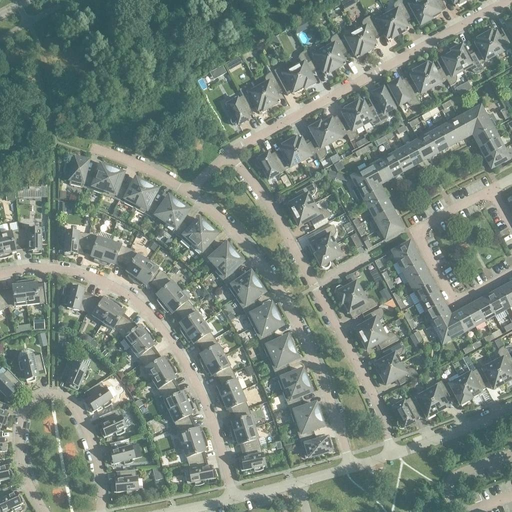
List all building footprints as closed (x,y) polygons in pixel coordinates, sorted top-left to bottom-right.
[(409,18),(399,0),(399,1),(397,2),(395,4),(393,6),(393,9),(394,12),(387,16),(398,36),(409,30),(404,21),(409,18)] [(399,0),(409,18),(414,15),(420,26),(431,21),(420,0),(413,4),(412,2),(410,0),(399,0)] [(419,0),(420,0),(431,21),(442,15),(440,13),(446,10),(440,0),(419,0)] [(371,16),(368,18),(378,36),(383,33),(388,42),(398,36),(387,16),(380,19),(379,17),(376,16),(373,16),(371,16)] [(378,36),(368,18),(365,19),(363,21),(362,24),(362,26),(362,29),(356,33),(367,53),(377,48),(372,38),(378,36)] [(506,27),(501,30),(511,48),(511,47),(511,20),(505,25),(506,27)] [(299,23),(291,27),(296,35),(304,31),(299,23)] [(511,48),(501,30),(505,37),(500,40),(495,30),(484,36),(495,57),(511,48)] [(367,53),(356,33),(340,41),(346,53),(351,50),(356,59),(367,53)] [(331,46),(324,50),(335,71),(346,65),(341,56),(346,53),(340,41),(337,35),(334,37),(333,37),(331,38),(330,41),(330,44),(331,46)] [(495,57),(484,36),(474,42),(479,51),(473,54),(483,72),(484,72),(480,65),(495,57)] [(462,46),(452,52),(463,72),(470,68),(471,70),(472,73),(475,74),(478,74),(481,73),(483,72),(473,54),(468,57),(462,46)] [(307,51),(305,52),(314,70),(320,67),(325,76),(335,71),(324,50),(317,54),(315,52),(313,50),(310,50),(307,51)] [(300,65),(293,69),(305,90),(315,84),(309,73),(314,70),(305,52),(302,53),(300,55),(298,58),(298,61),(299,63),(300,65)] [(463,72),(452,52),(441,57),(442,59),(437,62),(450,87),(453,86),(455,84),(457,81),(457,78),(456,76),(463,72)] [(232,61),(225,64),(229,71),(235,67),(232,61)] [(450,87),(437,62),(440,70),(436,72),(431,63),(420,69),(431,89),(447,81),(450,87)] [(222,66),(215,70),(219,77),(226,73),(222,66)] [(294,95),(305,90),(293,69),(287,73),(285,71),(282,69),(279,69),(277,70),(274,72),(287,96),(293,93),(294,95)] [(431,89),(420,69),(409,75),(415,84),(410,86),(406,79),(405,80),(419,104),(416,98),(431,89)] [(265,85),(259,88),(270,109),(280,103),(275,94),(281,91),(271,73),(268,75),(266,76),(265,79),(265,82),(265,85)] [(419,104),(405,80),(400,82),(399,80),(388,86),(399,107),(407,103),(408,105),(411,106),(414,107),(416,106),(419,104)] [(239,91),(242,97),(253,115),(249,108),(254,105),(259,114),(270,109),(259,88),(252,92),(250,90),(247,88),(245,88),(242,89),(239,91)] [(395,109),(383,89),(373,95),(374,97),(368,100),(382,124),(385,123),(387,121),(388,119),(388,116),(387,113),(395,109)] [(253,115),(242,97),(227,106),(233,117),(232,118),(231,119),(231,120),(230,121),(230,122),(230,123),(231,123),(231,124),(232,125),(232,126),(233,126),(234,127),(235,127),(236,127),(237,127),(238,126),(249,120),(248,118),(253,115)] [(456,98),(449,102),(451,107),(459,102),(458,103),(455,99),(456,98)] [(382,124),(368,100),(372,107),(367,110),(362,100),(352,106),(363,127),(370,123),(371,125),(374,126),(377,127),(379,126),(382,124)] [(451,107),(449,102),(441,106),(443,106),(445,110),(444,111),(451,107)] [(472,138),(482,104),(458,118),(470,139),(472,138)] [(482,104),(472,138),(473,140),(495,128),(498,126),(497,124),(497,123),(492,114),(488,116),(482,104)] [(363,127),(352,106),(341,112),(346,121),(341,124),(337,117),(350,142),(353,140),(355,138),(356,136),(357,133),(356,131),(363,127)] [(437,109),(429,113),(431,117),(439,113),(438,114),(436,110),(437,109)] [(509,118),(505,111),(501,113),(505,120),(504,119),(509,117),(509,118)] [(431,117),(429,113),(421,117),(423,117),(425,121),(424,121),(424,122),(431,117)] [(350,142),(337,117),(332,120),(330,118),(320,124),(331,144),(347,136),(350,142)] [(447,121),(448,123),(449,125),(460,145),(470,139),(458,118),(454,119),(453,118),(447,121)] [(417,120),(417,119),(409,124),(411,129),(419,124),(418,124),(416,120),(417,120)] [(449,125),(448,123),(438,129),(449,150),(460,145),(449,125)] [(331,144),(320,124),(309,129),(315,140),(310,143),(320,161),(322,159),(325,158),(326,155),(326,152),(324,148),(331,144)] [(407,131),(404,126),(397,131),(398,130),(400,134),(399,135),(407,131)] [(500,138),(495,128),(473,140),(478,150),(500,138)] [(449,150),(438,129),(428,134),(440,156),(449,150)] [(391,134),(384,138),(386,142),(394,138),(393,138),(390,134),(391,134)] [(440,156),(428,134),(402,148),(414,170),(440,156)] [(300,137),(289,143),(301,163),(316,155),(319,161),(320,161),(310,143),(305,146),(300,137)] [(386,142),(384,138),(376,142),(377,141),(380,146),(379,146),(386,142)] [(506,148),(500,138),(478,150),(484,160),(506,148)] [(301,163),(289,143),(279,148),(284,158),(279,160),(275,153),(285,172),(301,163)] [(371,145),(371,144),(364,148),(366,153),(374,149),(373,149),(370,145),(371,145)] [(366,153),(364,148),(357,152),(357,153),(358,152),(360,156),(359,157),(366,153)] [(414,170),(402,148),(392,153),(404,175),(414,170)] [(511,160),(511,159),(506,148),(484,160),(490,172),(511,160)] [(285,172),(275,153),(269,156),(268,154),(257,160),(257,161),(256,161),(255,162),(255,163),(255,164),(255,165),(255,166),(256,167),(256,168),(257,168),(258,169),(259,169),(260,170),(261,169),(262,169),(269,180),(285,172)] [(404,175),(392,153),(382,159),(394,181),(404,175)] [(394,181),(382,159),(372,164),(384,186),(394,181)] [(81,188),(87,190),(91,177),(85,175),(88,163),(86,163),(86,162),(77,160),(77,161),(75,160),(73,169),(71,169),(69,177),(71,177),(69,185),(81,188)] [(384,186),(372,164),(348,177),(382,187),(384,186)] [(96,179),(91,177),(87,190),(92,191),(103,195),(112,170),(104,167),(104,168),(101,167),(96,179)] [(120,173),(112,170),(103,195),(114,199),(119,202),(124,189),(119,187),(123,175),(120,174),(120,173)] [(382,187),(348,177),(355,189),(352,191),(359,203),(361,201),(376,193),(383,189),(382,187)] [(130,192),(124,189),(119,202),(124,204),(134,209),(146,186),(139,182),(138,182),(135,181),(130,192)] [(287,206),(293,216),(314,205),(310,198),(312,197),(314,195),(315,193),(316,190),(315,187),(313,184),(295,194),(298,200),(287,206)] [(24,191),(18,191),(18,197),(48,197),(48,185),(42,185),(42,187),(30,187),(30,190),(24,190),(24,191)] [(154,189),(146,186),(134,209),(144,214),(149,217),(156,206),(151,203),(157,192),(154,190),(154,189)] [(388,199),(383,189),(376,193),(361,201),(367,211),(388,199)] [(15,190),(7,191),(8,201),(16,200),(15,190)] [(161,209),(156,206),(149,217),(154,220),(157,217),(166,223),(179,205),(171,200),(171,201),(168,199),(161,209)] [(394,209),(388,199),(367,211),(372,221),(394,209)] [(342,202),(341,202),(346,210),(350,207),(346,200),(346,201),(342,203),(342,202)] [(186,210),(179,205),(166,223),(175,230),(173,233),(177,237),(186,226),(181,223),(188,212),(185,210),(186,210)] [(317,212),(314,205),(293,216),(299,227),(310,221),(313,226),(331,217),(329,214),(327,211),(325,210),(322,210),(319,211),(317,212)] [(354,215),(350,207),(346,210),(350,217),(349,216),(353,214),(354,215)] [(399,219),(394,209),(372,221),(378,231),(399,219)] [(406,231),(399,219),(378,231),(384,243),(406,231)] [(353,222),(352,222),(356,230),(361,227),(357,220),(357,221),(353,223),(353,222)] [(190,230),(186,226),(177,237),(182,240),(190,248),(193,245),(208,228),(202,222),(201,223),(198,221),(190,230)] [(309,246),(315,257),(336,245),(332,239),(334,237),(335,234),(336,232),(335,229),(333,226),(308,239),(311,245),(309,246)] [(365,235),(361,227),(356,230),(361,237),(360,236),(364,234),(365,235)] [(193,245),(190,248),(199,255),(203,259),(212,250),(208,246),(216,236),(214,234),(215,233),(208,228),(193,245)] [(29,231),(20,231),(22,250),(22,247),(29,247),(29,252),(32,252),(32,255),(33,255),(35,255),(36,255),(37,255),(39,255),(40,255),(42,255),(42,242),(45,242),(45,241),(45,239),(45,238),(45,237),(45,236),(45,235),(45,234),(45,233),(42,233),(42,230),(29,231)] [(22,250),(20,231),(11,233),(11,232),(0,234),(0,237),(5,259),(7,259),(9,258),(11,258),(13,257),(12,254),(16,253),(15,249),(21,247),(22,250)] [(85,253),(89,235),(79,234),(66,232),(66,235),(63,234),(63,235),(62,236),(62,237),(62,238),(62,239),(62,240),(62,241),(62,242),(62,244),(65,244),(64,256),(66,257),(67,257),(68,258),(69,258),(71,258),(72,258),(73,257),(74,254),(77,255),(78,250),(85,251),(85,253)] [(363,247),(356,234),(350,238),(357,250),(363,247)] [(99,238),(89,235),(85,253),(86,251),(93,253),(91,258),(95,259),(94,262),(95,263),(97,264),(99,265),(101,266),(110,242),(99,238)] [(389,252),(396,264),(417,252),(411,240),(389,252)] [(364,243),(368,250),(372,248),(368,241),(369,242),(365,244),(364,243)] [(121,246),(110,242),(101,266),(103,266),(106,267),(109,268),(110,265),(114,266),(115,262),(122,264),(121,267),(130,250),(121,247),(121,246)] [(151,242),(148,246),(154,251),(158,246),(151,242)] [(341,256),(336,245),(315,257),(321,267),(321,268),(322,268),(323,269),(323,270),(324,270),(326,270),(327,270),(328,269),(329,269),(329,268),(330,267),(330,266),(330,265),(330,264),(330,263),(330,262),(341,256)] [(217,254),(212,250),(203,259),(207,263),(210,261),(218,269),(235,254),(229,248),(228,248),(226,246),(217,254)] [(138,256),(130,250),(121,267),(122,267),(123,265),(129,269),(126,273),(129,275),(128,277),(129,279),(131,280),(132,281),(134,283),(148,263),(139,256),(138,256)] [(423,262),(417,252),(396,264),(401,274),(423,262)] [(240,261),(235,254),(218,269),(215,272),(222,280),(226,285),(236,277),(232,272),(242,264),(240,261)] [(383,267),(379,260),(374,262),(378,269),(378,268),(382,266),(383,267)] [(428,272),(423,262),(401,274),(407,284),(428,272)] [(158,269),(148,263),(134,283),(136,284),(138,286),(141,287),(143,285),(146,287),(149,283),(155,287),(153,289),(166,275),(158,270),(158,269)] [(383,282),(376,270),(370,273),(377,286),(383,282)] [(434,282),(428,272),(407,284),(412,294),(434,282)] [(382,275),(381,275),(386,283),(390,280),(386,273),(386,274),(382,276),(382,275)] [(240,281),(236,277),(226,285),(229,289),(236,299),(258,284),(253,277),(252,277),(250,274),(240,281)] [(173,283),(166,275),(153,289),(154,290),(155,288),(160,293),(157,296),(159,299),(157,301),(158,303),(159,305),(160,307),(161,308),(180,292),(173,283)] [(335,290),(335,291),(335,292),(335,293),(335,294),(336,295),(341,305),(362,294),(352,275),(345,279),(350,286),(345,289),(344,289),(344,288),(343,288),(343,287),(342,287),(341,287),(340,287),(339,287),(338,287),(337,288),(336,288),(336,289),(335,290)] [(394,288),(390,280),(386,283),(390,290),(389,289),(394,287),(394,288)] [(27,306),(24,281),(21,282),(18,283),(16,283),(16,286),(13,287),(13,291),(4,292),(3,291),(8,308),(15,307),(15,308),(27,306)] [(26,281),(24,281),(27,306),(39,305),(46,304),(46,305),(47,305),(44,284),(44,288),(37,288),(37,284),(33,284),(33,281),(29,281),(26,281)] [(439,292),(434,282),(412,294),(417,304),(439,292)] [(511,309),(511,288),(509,283),(484,297),(496,318),(511,309)] [(262,291),(258,284),(236,299),(242,308),(245,313),(256,306),(253,301),(264,294),(262,291)] [(80,311),(87,313),(94,297),(93,297),(93,298),(83,296),(85,291),(81,290),(82,287),(80,286),(78,286),(76,285),(75,285),(73,285),(70,297),(67,296),(66,298),(65,299),(65,301),(65,302),(64,303),(64,304),(64,306),(67,306),(67,308),(80,312),(80,311)] [(211,287),(206,291),(210,295),(215,292),(211,287)] [(8,308),(3,291),(3,293),(0,294),(0,312),(2,312),(2,311),(8,308)] [(188,301),(180,292),(161,308),(163,310),(165,312),(166,313),(167,314),(170,312),(172,315),(175,312),(180,317),(178,318),(178,319),(193,307),(188,301)] [(393,295),(397,302),(401,300),(397,292),(397,293),(398,294),(393,296),(393,295)] [(445,302),(439,292),(417,304),(423,314),(445,302)] [(366,300),(362,294),(341,305),(347,315),(349,314),(352,320),(379,305),(378,302),(376,300),(373,299),(370,298),(368,299),(366,300)] [(94,297),(87,313),(93,317),(103,324),(116,303),(115,302),(112,300),(109,299),(107,302),(104,300),(102,303),(93,298),(94,297)] [(496,318),(484,297),(474,302),(486,324),(496,318)] [(406,307),(401,300),(397,302),(401,310),(401,309),(405,306),(405,308),(406,307)] [(450,313),(445,302),(423,314),(428,324),(443,316),(444,316),(450,313)] [(486,324),(474,302),(464,307),(476,329),(486,324)] [(117,304),(116,303),(103,324),(113,330),(119,334),(131,321),(130,322),(122,316),(124,313),(121,311),(123,308),(121,306),(120,305),(117,304)] [(259,311),(256,306),(245,313),(248,318),(253,328),(277,316),(273,308),(272,309),(270,306),(259,311)] [(197,313),(193,307),(178,319),(180,317),(184,323),(180,325),(182,328),(179,330),(180,332),(181,333),(182,335),(183,337),(204,323),(197,313)] [(476,329),(464,307),(453,313),(457,320),(458,320),(466,335),(476,329)] [(355,330),(361,340),(381,329),(378,322),(380,321),(382,319),(383,317),(384,314),(383,311),(381,308),(363,318),(366,324),(355,330)] [(404,315),(408,322),(413,320),(408,312),(409,313),(405,316),(404,315)] [(451,314),(450,313),(444,316),(443,316),(428,324),(441,348),(443,345),(449,322),(451,314)] [(457,320),(453,313),(451,314),(449,322),(443,345),(441,348),(466,335),(458,320),(457,320)] [(281,323),(277,316),(253,328),(258,338),(261,344),(273,338),(270,333),(281,327),(280,324),(281,323)] [(417,327),(413,320),(408,322),(412,330),(413,330),(412,329),(416,326),(417,327)] [(131,321),(119,334),(123,340),(131,349),(150,334),(149,333),(148,331),(146,329),(145,328),(142,330),(140,327),(136,330),(130,322),(131,321)] [(211,333),(204,323),(183,337),(185,339),(186,341),(188,343),(189,344),(191,342),(193,345),(197,342),(201,348),(199,349),(215,339),(211,333)] [(385,336),(381,329),(361,340),(367,351),(378,345),(381,351),(399,341),(397,338),(395,336),(393,334),(390,334),(387,335),(385,336)] [(415,334),(419,341),(423,339),(419,331),(420,333),(415,335),(415,334)] [(499,331),(492,335),(494,340),(502,335),(500,336),(498,332),(499,331)] [(45,334),(38,336),(40,343),(47,341),(45,334)] [(152,336),(150,334),(131,349),(138,359),(142,364),(157,354),(156,354),(155,355),(151,349),(155,346),(152,343),(155,341),(154,339),(153,338),(152,336)] [(494,340),(492,335),(484,339),(485,339),(488,343),(486,343),(487,344),(494,340)] [(276,343),(273,338),(261,344),(264,349),(268,360),(293,349),(289,341),(288,341),(287,338),(276,343)] [(218,346),(215,339),(199,349),(199,350),(201,348),(204,354),(200,356),(202,359),(199,361),(200,362),(201,365),(202,367),(203,369),(224,357),(219,346),(218,346)] [(479,342),(472,346),(474,350),(482,346),(480,347),(478,343),(479,342)] [(374,365),(380,376),(401,365),(397,358),(399,357),(401,355),(403,352),(403,349),(402,347),(400,344),(382,354),(385,359),(374,365)] [(474,350),(472,346),(464,350),(465,350),(468,354),(466,354),(467,355),(474,350)] [(498,359),(499,361),(493,364),(504,385),(511,380),(511,374),(508,368),(511,365),(511,362),(507,354),(508,353),(505,349),(504,347),(501,349),(499,350),(498,353),(497,356),(498,359)] [(296,356),(293,349),(268,360),(273,370),(276,376),(288,370),(286,365),(297,360),(295,357),(296,356)] [(46,375),(41,354),(41,356),(34,357),(21,360),(22,362),(19,363),(19,364),(19,365),(19,366),(19,367),(20,369),(20,370),(21,371),(21,372),(24,371),(27,383),(29,384),(31,383),(32,383),(34,383),(35,382),(36,381),(35,378),(39,378),(38,373),(45,371),(46,375)] [(157,354),(142,364),(146,370),(145,370),(152,380),(173,367),(172,366),(171,364),(169,362),(168,360),(165,362),(163,359),(159,361),(156,355),(157,354)] [(68,361),(62,376),(63,376),(69,379),(67,383),(71,385),(69,387),(69,388),(70,388),(71,388),(71,389),(72,389),(72,390),(73,390),(74,390),(75,390),(75,391),(76,391),(77,391),(78,391),(83,380),(86,381),(86,380),(87,380),(87,379),(87,378),(88,378),(88,377),(88,376),(89,376),(89,375),(89,374),(89,373),(89,372),(87,371),(90,362),(78,357),(75,364),(69,361),(68,361)] [(230,367),(224,357),(203,369),(204,370),(205,372),(206,374),(207,375),(210,374),(212,377),(216,375),(219,381),(216,382),(217,382),(234,374),(230,367)] [(504,385),(493,364),(483,370),(482,368),(476,371),(486,389),(482,382),(487,380),(493,391),(504,385)] [(404,371),(401,365),(380,376),(386,386),(397,380),(400,386),(418,376),(416,373),(415,371),(412,370),(409,369),(407,370),(404,371)] [(0,369),(0,394),(1,393),(10,402),(11,402),(12,401),(14,400),(15,399),(16,397),(16,396),(17,396),(15,393),(17,391),(14,388),(19,383),(22,385),(7,370),(4,366),(0,369)] [(174,369),(173,367),(152,380),(158,390),(161,396),(177,388),(177,387),(176,388),(172,382),(176,379),(174,376),(177,375),(176,373),(175,371),(174,369)] [(290,376),(288,370),(276,376),(278,381),(282,392),(307,382),(304,374),(303,374),(302,371),(290,376)] [(486,389),(476,371),(460,379),(471,400),(482,394),(480,392),(486,389)] [(237,381),(234,374),(217,382),(219,381),(222,387),(217,389),(219,392),(216,393),(216,395),(217,397),(218,400),(219,402),(241,392),(237,381)] [(471,400),(460,379),(450,385),(449,383),(443,386),(441,382),(449,397),(454,395),(460,406),(471,400)] [(110,401),(112,400),(105,389),(101,384),(102,383),(102,382),(84,394),(84,395),(87,393),(91,398),(88,401),(90,404),(87,406),(87,407),(88,408),(88,409),(89,410),(90,411),(91,412),(91,413),(92,413),(103,407),(104,409),(106,409),(107,408),(109,407),(111,406),(112,405),(112,404),(110,401)] [(310,390),(307,382),(282,392),(286,402),(289,408),(301,404),(299,398),(311,394),(309,390),(310,390)] [(449,397),(441,382),(435,385),(436,388),(426,393),(437,413),(448,408),(442,397),(447,394),(449,398),(449,397)] [(177,388),(161,396),(164,402),(169,413),(192,402),(191,400),(190,399),(189,397),(187,395),(185,396),(183,393),(179,395),(176,389),(177,388)] [(246,403),(241,392),(219,402),(220,404),(221,406),(223,409),(225,408),(227,411),(231,409),(233,415),(231,416),(249,410),(246,403)] [(437,413),(426,393),(416,398),(415,396),(409,399),(419,418),(420,418),(416,411),(421,408),(427,419),(437,413)] [(419,418),(409,399),(393,408),(399,420),(398,421),(398,422),(397,422),(397,423),(397,424),(397,425),(397,426),(398,427),(398,428),(399,429),(400,429),(401,429),(402,429),(403,429),(404,429),(415,423),(414,421),(419,418)] [(192,404),(192,402),(169,413),(174,424),(177,430),(193,423),(192,423),(189,417),(193,415),(192,412),(194,410),(194,408),(193,406),(192,404)] [(303,409),(301,404),(289,408),(291,414),(294,425),(320,416),(317,408),(316,408),(315,405),(303,409)] [(124,430),(126,429),(120,417),(117,411),(119,410),(118,410),(99,418),(99,419),(103,418),(105,424),(101,426),(103,429),(100,430),(100,431),(100,433),(101,434),(101,435),(102,436),(102,437),(103,438),(104,439),(115,434),(117,437),(119,436),(120,436),(121,435),(122,435),(123,434),(124,433),(125,433),(124,430)] [(251,417),(249,410),(231,416),(231,417),(234,416),(236,422),(231,423),(232,427),(229,428),(230,429),(230,432),(231,434),(231,436),(255,428),(251,417)] [(322,424),(320,416),(294,425),(298,436),(300,441),(313,437),(311,432),(323,428),(322,425),(322,424)] [(193,424),(193,423),(177,430),(179,436),(182,447),(206,440),(206,438),(205,436),(204,434),(203,432),(200,433),(199,429),(194,431),(192,424),(193,424)] [(259,440),(255,428),(231,436),(232,438),(232,439),(233,441),(234,444),(237,443),(238,446),(243,445),(245,451),(242,452),(261,447),(258,440),(259,440)] [(314,443),(313,437),(300,441),(302,447),(305,459),(313,457),(314,459),(322,457),(321,455),(330,452),(330,451),(330,450),(328,441),(327,441),(326,440),(314,443)] [(132,460),(134,460),(141,458),(137,446),(131,447),(129,440),(130,440),(130,439),(110,445),(110,446),(113,445),(115,451),(111,453),(112,456),(109,457),(109,458),(109,460),(109,462),(110,463),(110,464),(111,465),(111,466),(123,463),(124,466),(126,466),(128,465),(129,465),(130,465),(131,464),(132,464),(133,463),(132,460)] [(207,441),(206,440),(182,447),(186,459),(188,465),(205,460),(204,460),(202,454),(206,452),(205,449),(208,448),(208,445),(207,444),(207,441)] [(262,455),(261,447),(242,452),(245,452),(246,458),(242,459),(242,462),(239,463),(239,465),(239,466),(239,467),(240,468),(240,469),(240,471),(241,472),(254,470),(254,473),(256,473),(258,473),(259,472),(261,472),(262,472),(263,471),(263,468),(265,467),(262,455)] [(10,470),(7,471),(7,467),(2,468),(1,461),(4,461),(4,460),(0,460),(0,485),(1,485),(0,482),(12,479),(12,478),(12,477),(12,476),(12,475),(12,473),(11,473),(11,472),(10,471),(10,470)] [(205,461),(205,460),(188,465),(190,471),(184,473),(187,485),(194,484),(195,487),(196,487),(198,487),(200,487),(201,486),(202,486),(203,486),(204,485),(203,482),(216,479),(216,478),(216,477),(216,476),(216,475),(215,474),(215,472),(215,471),(214,470),(211,471),(210,467),(206,468),(204,461),(205,461)] [(136,492),(138,491),(137,479),(136,472),(137,471),(116,473),(120,473),(120,480),(116,480),(116,484),(113,484),(113,486),(113,487),(113,489),(113,490),(113,491),(113,492),(114,493),(114,494),(126,493),(127,496),(129,496),(130,496),(131,496),(133,496),(134,496),(135,495),(136,495),(136,492)] [(20,496),(19,496),(17,497),(15,494),(11,496),(8,489),(12,488),(11,487),(0,492),(0,511),(13,511),(12,509),(23,504),(23,502),(23,501),(22,500),(21,498),(20,496)]
